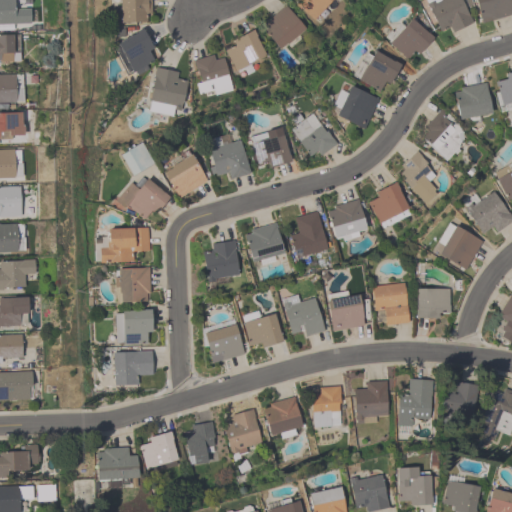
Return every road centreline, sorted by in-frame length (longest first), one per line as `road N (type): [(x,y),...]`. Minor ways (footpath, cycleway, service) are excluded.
road 1 (residential): [(182,400),(174,261),(181,228),(371,160),(433,76),(511,45)]
road 2 (residential): [(0,425),(121,418),(367,354),(459,354),(511,365)]
